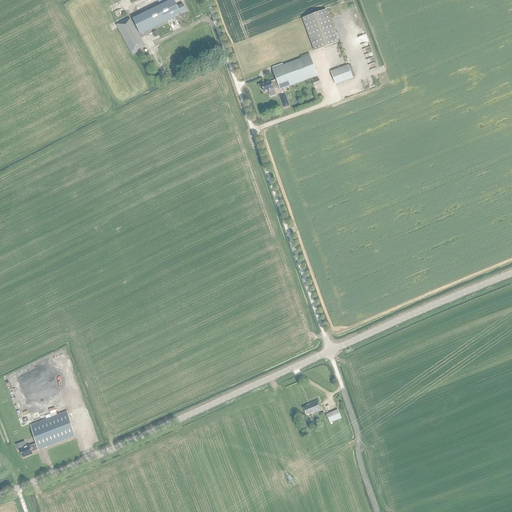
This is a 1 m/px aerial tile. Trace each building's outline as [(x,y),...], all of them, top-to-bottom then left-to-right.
[(173,0),(170,0),(132,19),(140,34),(176,18),(175,16),(186,11),(182,4),(177,6),(173,0)] [(339,42),(326,9),(302,18),(314,51),(339,42)] [(310,55),(272,69),(276,79),(262,85),(264,91),(279,86),(280,90),(290,86),(291,90),(295,88),(294,85),(318,76),(310,55)] [(335,85),(352,78),(348,65),(330,72),(335,85)] [(314,86),(321,84),(319,78),(312,80),(314,86)] [(323,410),(319,400),(310,403),(310,404),(307,406),(303,408),(306,415),(313,413),(314,414),(323,410)] [(341,418),(338,410),(327,414),(331,425),(333,424),(332,422),(341,418)] [(74,436),(66,411),(29,425),(35,443),(28,446),(28,445),(19,449),(22,458),(32,454),(31,452),(37,450),(74,436)]
